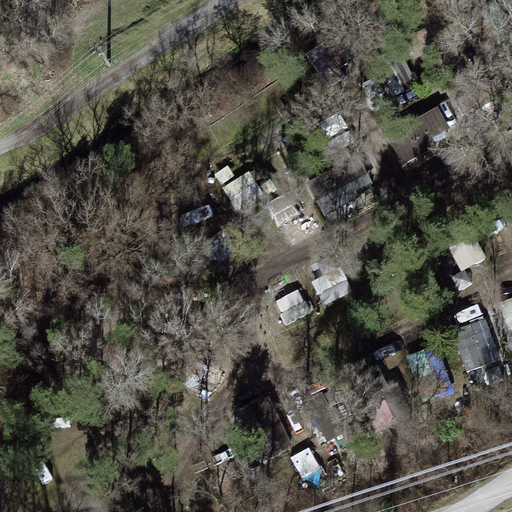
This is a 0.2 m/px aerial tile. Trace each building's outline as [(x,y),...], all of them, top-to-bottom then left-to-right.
[(437,113),(390,136),(404,165),(437,150),(427,140),(446,132),(437,113)] [(359,157),(309,182),(327,219),(362,202),(357,192),(373,184),(359,157)] [(223,179),(236,206),(280,185),(267,158),(223,179)] [(302,289),(284,297),(291,314),(309,306),(302,289)] [(488,323),(455,334),(469,376),(502,365),(488,323)] [(271,400),(237,418),(263,466),(297,447),(271,400)]
